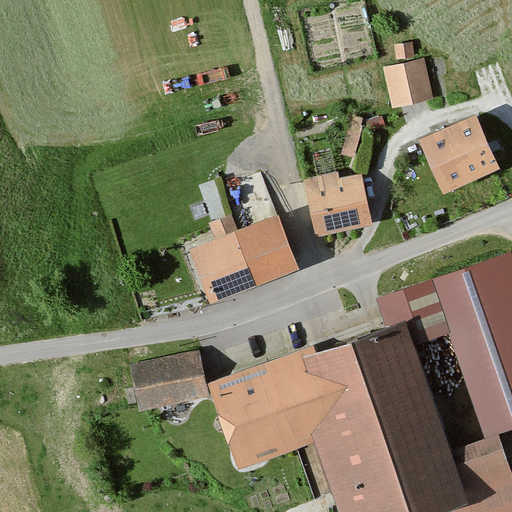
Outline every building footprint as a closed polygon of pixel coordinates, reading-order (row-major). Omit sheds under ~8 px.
[(415,60),(415,45),(396,46),(397,61),(415,60)] [(425,60),(384,70),(394,111),(436,101),(425,60)] [(510,171),(486,117),(429,142),(453,197),(510,171)] [(334,174),(304,181),(317,240),(371,227),(360,177),(336,183),(334,174)] [(305,270),(286,217),(241,233),(236,217),(212,226),(218,242),(198,249),(216,301),(305,270)] [(511,430),(511,254),(379,301),(390,331),(332,352),(328,343),(217,382),(248,470),(324,444),(347,511),(511,511),(511,462),(504,439),(464,453),(425,343),(453,333),(490,438),(511,430)] [(133,356),(138,403),(210,396),(205,349),(133,356)]
